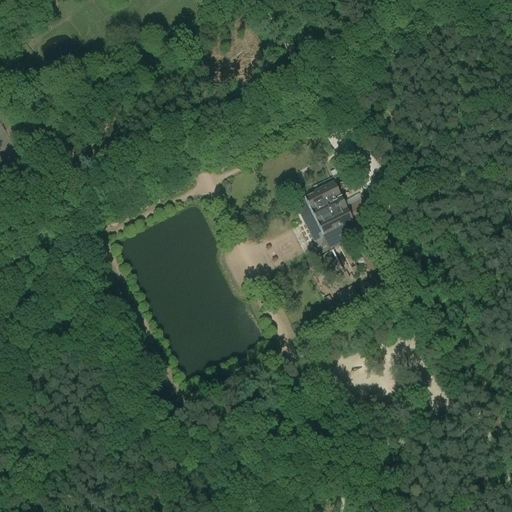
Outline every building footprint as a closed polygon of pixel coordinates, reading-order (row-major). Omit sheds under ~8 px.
[(30,58),(16,67),(23,80),(38,70),(30,58)] [(334,185),(314,195),(312,192),(302,197),(304,200),(295,205),(311,238),(320,256),(348,242),(342,229),(371,214),(364,201),(346,210),(334,185)] [(325,266),(331,263),(328,257),(322,259),(325,266)] [(337,295),(343,306),(360,299),(354,287),(337,295)] [(306,344),(294,350),(299,358),(310,352),(306,344)]
